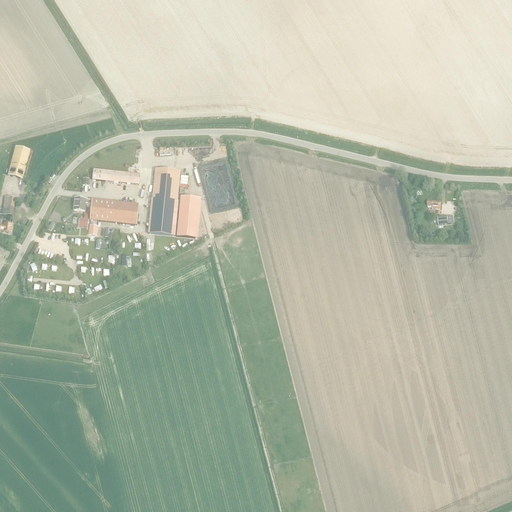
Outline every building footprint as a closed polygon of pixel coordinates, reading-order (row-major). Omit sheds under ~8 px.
[(7,176),(22,180),(30,150),(15,147),(7,176)] [(180,172),(155,169),(148,234),(174,236),(180,172)] [(93,181),(139,185),(140,175),(94,170),(93,181)] [(0,214),(12,216),(15,198),(4,197),(3,209),(0,209),(0,214)] [(199,199),(181,197),(177,237),(195,239),(199,199)] [(92,201),(90,221),(90,226),(93,226),(94,221),(137,226),(139,206),(92,201)] [(431,209),(440,209),(440,202),(426,201),(426,207),(431,207),(431,209)] [(437,217),(438,225),(453,224),(452,216),(437,217)] [(47,229),(51,231),(55,224),(50,222),(47,229)] [(3,232),(10,233),(11,224),(4,223),(4,226),(0,225),(0,231),(3,232)] [(93,226),(90,226),(89,236),(96,236),(98,227),(93,226)]
